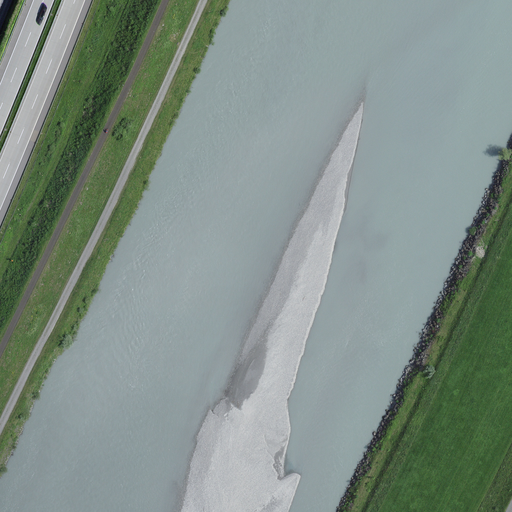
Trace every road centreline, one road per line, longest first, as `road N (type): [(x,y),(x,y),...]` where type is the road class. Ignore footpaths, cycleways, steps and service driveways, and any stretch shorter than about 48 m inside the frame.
road 1 (track): [(0,434),(203,0)]
road 2 (track): [(168,0),(0,358)]
road 3 (motorway): [(0,187),(75,0)]
